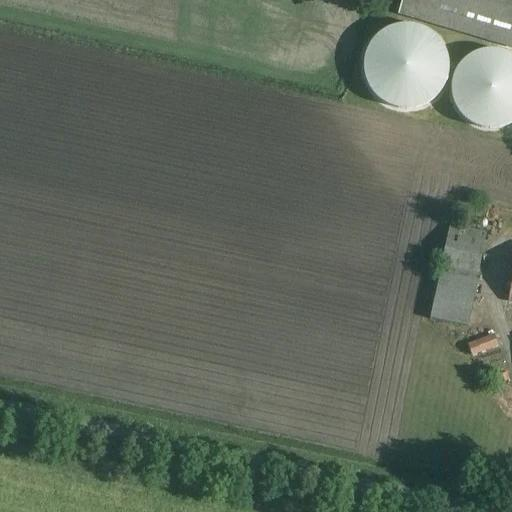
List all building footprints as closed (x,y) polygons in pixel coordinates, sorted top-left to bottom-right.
[(511,0),(402,0),(398,16),(412,20),(496,46),(511,50),(511,0)] [(359,62),(358,69),(359,77),(361,84),(364,91),(368,97),(374,103),(380,107),(387,110),(394,112),(402,113),(409,112),(416,110),(423,107),(430,103),(435,97),(439,91),(442,84),(444,77),(445,69),(444,62),(442,55),(439,48),(435,41),(430,36),(423,32),(416,29),(409,27),(402,26),(394,27),(387,29),(380,32),(374,36),(368,41),(364,48),(361,55),(359,62)] [(449,85),(448,92),(449,99),(451,106),(454,112),(458,118),(463,123),(468,127),(474,129),(481,131),(488,132),(495,131),(502,129),(508,127),(511,123),(511,60),(508,58),(502,55),(495,53),(488,53),(481,53),(474,55),(468,58),(463,62),(458,67),(454,72),(451,79),(449,85)] [(483,206),(482,225),(500,225),(500,206),(483,206)] [(476,278),(484,233),(448,226),(440,271),(476,278)] [(471,357),(497,347),(493,335),(466,345),(471,357)]
